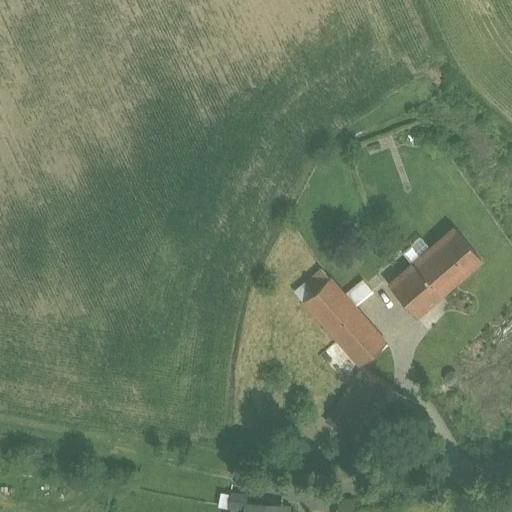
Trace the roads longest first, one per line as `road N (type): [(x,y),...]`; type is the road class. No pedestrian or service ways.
road 1 (residential): [(238,480),(340,498),(511,472)]
road 2 (track): [(0,428),(238,480)]
